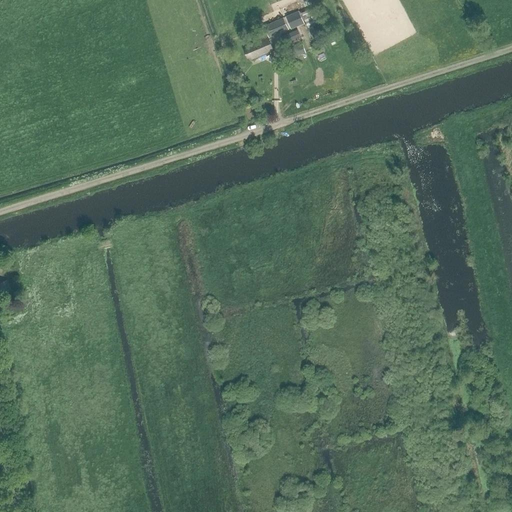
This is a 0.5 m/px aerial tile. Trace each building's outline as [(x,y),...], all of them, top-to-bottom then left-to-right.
[(286,17),(286,15),(263,24),(268,37),(291,28),(291,26),(305,21),(312,40),(328,33),(323,21),(320,22),(314,7),(302,13),(301,11),(286,17)] [(251,60),(274,51),(268,38),(243,48),(248,60),(250,59),(251,60)] [(287,52),(289,59),(306,52),(303,45),(287,52)] [(292,58),(289,64),(295,67),(298,61),(292,58)] [(0,293),(9,290),(7,282),(0,282),(0,293)]
